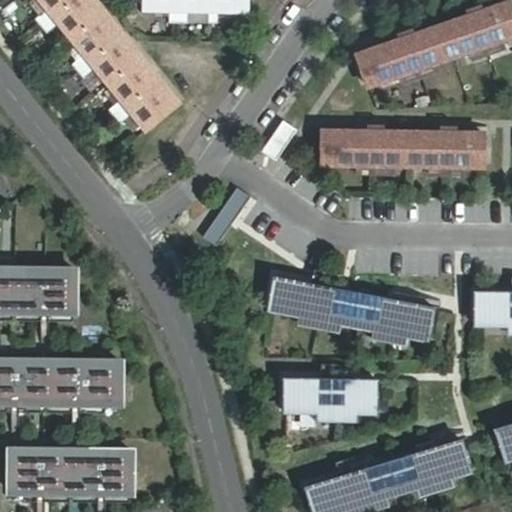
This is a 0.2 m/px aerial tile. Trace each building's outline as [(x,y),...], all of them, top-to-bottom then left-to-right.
[(96,0),(41,0),(51,11),(61,24),(88,56),(98,69),(124,101),(135,114),(149,131),(182,105),(96,0)] [(246,9),(246,0),(150,0),(151,8),(173,8),(190,8),(212,8),(220,8),(246,9)] [(388,46),(360,56),(371,87),(403,76),(420,70),(423,69),(440,63),(472,52),(489,46),(506,40),(511,37),(511,2),(485,12),(463,20),(410,38),(388,46)] [(482,5),(461,13),(463,20),(485,12),(482,5)] [(190,8),(173,8),(173,23),(189,23),(190,8)] [(220,8),(212,8),(212,23),(220,23),(220,8)] [(61,24),(51,11),(39,20),(50,33),(61,24)] [(408,31),(386,39),(388,46),(410,38),(408,31)] [(493,55),(510,49),(506,40),(489,46),(493,55)] [(472,52),(476,61),(493,55),(489,46),(472,52)] [(98,69),(88,56),(76,66),(87,79),(98,69)] [(426,78),(443,72),(440,63),(423,69),(426,78)] [(403,76),(407,85),(424,79),(420,70),(403,76)] [(135,114),(124,101),(113,111),(124,124),(135,114)] [(300,131),(287,122),(273,142),(287,151),(300,131)] [(371,133),(326,133),(326,166),(360,166),(378,166),(380,166),(398,167),(433,167),(451,167),(469,167),(487,168),(487,134),(460,134),(443,134),(388,133),(371,133)] [(273,142),(266,153),(279,162),(287,151),(273,142)] [(360,176),(378,176),(378,166),(360,166),(360,176)] [(380,166),(380,176),(398,177),(398,167),(380,166)] [(433,167),(433,177),(451,177),(451,167),(433,167)] [(451,167),(451,177),(469,177),(469,167),(451,167)] [(255,198),(241,189),(220,219),(234,228),(255,198)] [(220,219),(207,239),(221,248),(234,228),(220,219)] [(0,310),(77,311),(78,272),(0,271),(0,310)] [(438,308),(280,278),(274,311),(304,317),(322,320),(345,324),(378,331),(414,338),(432,341),(438,308)] [(511,292),(481,292),(480,325),(511,326),(511,325),(511,292)] [(302,327),(320,330),(322,320),(304,317),(302,327)] [(325,331),(343,334),(345,324),(327,321),(325,331)] [(376,340),(413,348),(414,338),(378,331),(376,340)] [(0,402),(123,403),(124,364),(0,362),(0,402)] [(380,380),(290,379),(290,413),(321,413),(339,413),(344,413),(362,414),(380,414),(380,380)] [(321,413),(320,423),(339,423),(339,413),(321,413)] [(344,413),(344,423),(362,424),(362,414),(344,413)] [(511,425),(501,429),(511,461),(511,460),(511,425)] [(421,454),(311,488),(318,511),(345,511),(351,511),(368,505),(373,504),(390,498),(422,488),(458,477),(475,472),(465,441),(421,454)] [(134,493),(135,453),(11,452),(10,491),(134,493)] [(422,488),(425,498),(461,487),(458,477),(422,488)] [(375,511),(379,511),(393,508),(390,498),(373,504),(375,511)]
